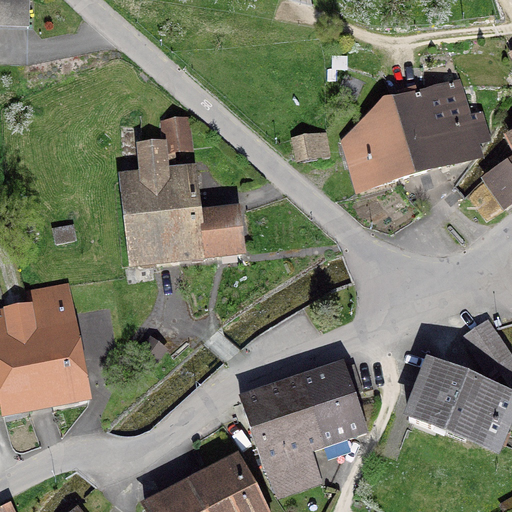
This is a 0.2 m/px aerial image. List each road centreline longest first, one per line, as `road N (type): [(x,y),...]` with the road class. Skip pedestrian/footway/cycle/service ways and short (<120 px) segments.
road 1 (residential): [(0,490),(71,457),(117,463),(154,453),(224,393),(365,330),(420,296)]
road 2 (residential): [(79,0),(420,296)]
